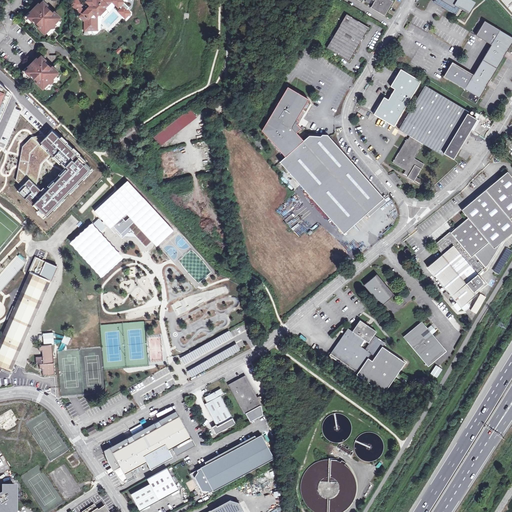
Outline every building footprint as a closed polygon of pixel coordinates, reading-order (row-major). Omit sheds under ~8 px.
[(37,6),(30,13),(31,14),(28,18),(32,22),(33,23),(34,22),(39,27),(38,28),(45,34),(47,33),(50,29),(48,27),(53,22),(55,24),(58,20),(60,18),(65,13),(57,5),(57,1),(51,1),(50,0),(42,0),(42,1),(43,2),(38,7),(37,6)] [(104,9),(110,2),(107,0),(95,0),(90,6),(82,15),(87,19),(87,25),(96,25),(96,17),(98,14),(100,15),(105,10),(104,9)] [(120,9),(118,12),(124,18),(129,13),(126,10),(128,8),(119,0),(110,0),(110,1),(117,7),(118,6),(120,9)] [(376,0),(375,2),(371,8),(385,16),(393,2),(390,0),(357,0),(361,2),(361,0),(376,0)] [(436,0),(435,2),(440,5),(456,14),(460,8),(468,12),(474,3),(469,0),(436,0)] [(511,0),(501,0),(511,12),(511,0)] [(345,59),(350,62),(352,57),(362,40),(369,28),(365,25),(347,14),(327,48),(345,59)] [(58,20),(55,24),(53,22),(48,27),(50,29),(47,33),(49,34),(50,33),(53,33),(53,30),(56,26),(59,26),(59,23),(60,22),(58,20)] [(502,49),(507,51),(511,42),(511,37),(500,30),(485,21),(476,36),(479,37),(491,45),(474,74),(473,74),(461,67),(452,62),(443,77),(463,89),(479,98),(486,86),(482,83),(485,78),(490,80),(504,57),(499,54),(502,49)] [(499,54),(504,57),(507,51),(502,49),(499,54)] [(45,86),(48,83),(47,81),(52,76),(53,78),(58,72),(64,66),(56,59),(56,55),(49,55),(49,54),(49,52),(48,50),(44,53),(43,52),(40,55),(41,56),(36,61),(35,60),(28,67),(29,68),(26,72),(30,75),(31,76),(32,75),(38,80),(36,82),(43,88),(45,86)] [(404,57),(400,55),(395,62),(400,65),(404,57)] [(395,126),(422,81),(402,69),(392,86),(396,89),(392,95),(389,99),(385,97),(375,114),(395,126)] [(52,76),(47,81),(48,83),(45,86),(47,88),(48,87),(51,87),(51,84),(55,80),(58,80),(57,77),(59,76),(58,76),(57,74),(53,78),(52,76)] [(482,83),(486,86),(490,80),(485,78),(482,83)] [(262,130),(286,157),(287,156),(264,130),(289,89),(307,100),(291,126),(291,129),(302,142),(304,141),(296,133),(301,129),(295,122),(309,100),(288,87),(262,130)] [(460,148),(471,130),(477,120),(480,115),(475,112),(472,116),(467,113),(468,112),(425,87),(400,129),(403,131),(410,136),(408,139),(395,162),(407,170),(405,174),(408,177),(410,179),(412,180),(414,181),(418,183),(420,179),(416,177),(424,165),(414,159),(423,143),(443,155),(443,153),(453,159),(460,148)] [(287,156),(302,142),(291,129),(291,126),(307,100),(289,89),(264,130),(287,156)] [(198,118),(191,109),(154,137),(161,146),(198,118)] [(90,171),(52,133),(40,145),(65,169),(45,188),(43,188),(40,190),(29,180),(18,191),(38,211),(37,212),(43,218),(90,171)] [(286,157),(280,161),(342,234),(383,199),(328,135),(323,135),(321,136),(310,136),(304,141),(302,142),(287,156),(286,157)] [(487,150),(480,161),(484,163),(490,152),(487,150)] [(478,274),(485,268),(488,265),(504,241),(511,234),(511,221),(510,219),(511,217),(511,176),(509,172),(494,185),(462,210),(469,218),(436,245),(443,253),(427,267),(461,308),(476,296),(473,293),(485,283),(478,274)] [(128,179),(92,210),(109,229),(113,226),(122,236),(130,230),(149,251),(155,246),(156,247),(174,231),(128,179)] [(366,267),(375,260),(373,257),(364,265),(366,267)] [(17,271),(13,281),(18,283),(22,273),(17,271)] [(15,307),(9,320),(3,335),(0,341),(0,365),(13,371),(19,356),(51,281),(30,272),(15,307)] [(364,285),(381,306),(394,295),(387,286),(384,283),(377,274),(364,285)] [(223,283),(172,306),(176,315),(228,292),(223,283)] [(480,293),(470,310),(476,314),(486,296),(480,293)] [(7,320),(9,320),(15,307),(13,306),(7,320)] [(358,373),(356,375),(383,394),(405,363),(382,347),(385,343),(373,335),(375,332),(360,321),(352,332),(347,329),(330,354),(358,373)] [(430,345),(435,340),(422,324),(405,338),(428,364),(439,355),(430,345)] [(44,345),(39,346),(40,351),(43,351),(43,357),(36,357),(37,365),(40,364),(40,369),(43,368),(43,375),(55,374),(53,345),(54,345),(53,333),(43,334),(44,345)] [(64,335),(61,342),(67,345),(71,338),(64,335)] [(430,345),(439,355),(444,350),(435,340),(430,345)] [(191,360),(189,353),(180,356),(183,363),(191,360)] [(328,356),(356,375),(358,373),(330,354),(328,356)] [(436,364),(430,373),(436,378),(442,368),(436,364)] [(235,383),(234,382),(227,385),(243,414),(260,405),(258,397),(256,398),(244,376),(237,380),(238,382),(235,383)] [(223,394),(220,389),(203,397),(206,403),(204,404),(215,425),(211,427),(215,434),(235,423),(220,396),(223,394)] [(20,400),(0,402),(0,449),(37,510),(36,511),(54,511),(90,489),(91,482),(92,476),(61,429),(51,414),(44,407),(34,403),(20,400)] [(326,418),(325,420),(325,421),(324,422),(324,423),(323,424),(323,426),(323,427),(323,429),(324,431),(324,432),(325,434),(326,436),(326,437),(328,439),(330,440),(332,441),(334,441),(335,442),(337,442),(338,442),(341,441),(343,441),(344,440),(346,440),(346,439),(348,438),(348,437),(349,436),(350,434),(351,432),(352,429),(352,427),(351,425),(351,424),(351,422),(350,421),(349,419),(348,418),(347,417),(345,415),(343,414),(342,414),(341,414),(339,413),(337,413),(334,413),(332,414),(331,415),(330,415),(329,416),(328,417),(326,418)] [(190,437),(178,416),(112,452),(109,447),(104,450),(105,454),(107,459),(109,464),(112,468),(114,472),(117,475),(118,476),(120,479),(122,481),(124,483),(135,478),(131,470),(146,462),(151,469),(172,457),(168,449),(190,437)] [(357,438),(356,440),(355,442),(354,444),(354,447),(354,449),(354,451),(354,453),(355,456),(357,458),(358,459),(360,461),(362,462),(364,463),(366,464),(368,464),(371,465),(373,464),(375,464),(377,463),(379,462),(381,460),(383,459),(384,457),(385,455),(386,453),(387,450),(387,448),(387,446),(386,443),(385,441),(384,439),(383,437),(381,436),(380,434),(378,433),(375,432),(373,431),(371,431),(369,431),(366,432),(364,432),(362,433),(360,435),(358,436),(357,438)] [(201,467),(189,473),(202,496),(213,490),(213,491),(275,458),(262,434),(200,467),(201,467)] [(354,452),(340,444),(338,447),(352,455),(354,452)] [(327,458),(319,460),(314,463),(312,464),(309,467),(304,473),(301,481),(301,490),(302,497),(306,504),(312,510),(315,511),(344,511),(349,509),(354,503),(357,495),(359,487),(358,479),(354,472),(349,466),(343,461),(339,460),(335,459),(327,458)] [(0,473),(10,469),(8,464),(0,467),(0,473)] [(140,511),(179,489),(167,468),(147,479),(150,484),(130,495),(140,511)] [(0,511),(14,511),(14,486),(1,486),(1,494),(0,493),(0,511)] [(217,511),(216,511),(246,511),(241,502),(231,499),(229,505),(224,508),(218,506),(217,511)] [(82,511),(81,511),(108,511),(104,505),(98,509),(94,503),(82,511)]
